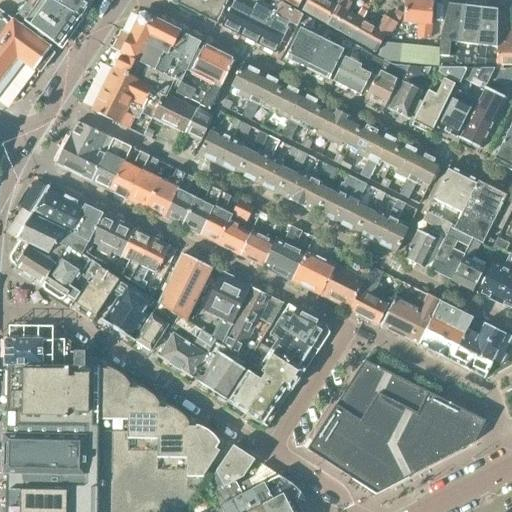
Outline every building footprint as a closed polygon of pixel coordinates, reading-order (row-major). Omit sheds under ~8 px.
[(79,16),(51,0),(23,0),(27,4),(30,1),(37,5),(25,22),(58,46),(79,16)] [(89,0),(51,0),(79,16),(89,0)] [(179,0),(178,4),(201,15),(203,11),(204,11),(206,8),(210,0),(179,0)] [(210,0),(206,8),(204,11),(203,11),(201,15),(216,23),(227,0),(210,0)] [(236,0),(235,2),(223,26),(241,35),(253,11),(257,3),(258,0),(236,0)] [(278,2),(275,0),(258,0),(257,3),(253,11),(241,35),(258,44),(270,20),(258,13),(262,6),(272,13),(278,2)] [(309,0),(303,10),(327,24),(341,0),(309,0)] [(353,3),(347,0),(341,0),(327,24),(351,38),(362,20),(364,17),(367,12),(362,9),(357,17),(348,12),(353,3)] [(430,40),(433,2),(409,0),(405,0),(404,22),(420,24),(418,39),(430,40)] [(477,58),(481,8),(481,5),(466,3),(465,6),(457,68),(467,68),(477,69),(477,58)] [(465,6),(449,4),(440,40),(439,68),(441,68),(457,68),(458,56),(449,56),(450,42),(460,43),(465,6)] [(284,5),(278,16),(298,27),(300,23),(303,16),(284,5)] [(487,47),(497,48),(498,11),(498,10),(481,8),(477,58),(485,60),(487,47)] [(0,80),(18,58),(40,74),(56,51),(51,47),(0,10),(0,80)] [(377,28),(362,20),(351,38),(375,52),(385,35),(390,38),(404,13),(397,10),(391,21),(384,17),(377,28)] [(511,31),(509,32),(509,11),(498,11),(497,48),(497,60),(497,65),(511,65),(511,31)] [(130,37),(189,66),(201,42),(146,15),(140,17),(130,37)] [(303,16),(300,23),(311,29),(315,22),(303,16)] [(288,28),(270,20),(258,44),(276,53),(288,28)] [(308,69),(322,40),(301,29),(286,58),(308,69)] [(153,69),(174,80),(181,83),(189,66),(130,37),(121,54),(153,69)] [(344,50),(322,40),(308,69),(329,79),(344,50)] [(440,48),(385,43),(378,56),(391,62),(439,67),(440,48)] [(196,91),(181,83),(176,92),(210,110),(235,60),(205,45),(190,73),(213,85),(209,94),(206,93),(204,98),(194,94),(196,91)] [(400,87),(410,66),(394,65),(384,60),(384,62),(371,55),(362,49),(360,54),(365,57),(363,61),(366,63),(364,67),(378,74),(366,98),(384,107),(396,85),(400,87)] [(153,69),(121,54),(94,111),(94,110),(128,127),(134,117),(139,120),(142,113),(153,119),(165,93),(168,94),(174,80),(153,69)] [(362,66),(361,66),(345,58),(333,82),(360,95),(370,74),(361,69),(362,66)] [(497,65),(497,60),(485,60),(477,58),(477,69),(497,69),(497,65)] [(239,95),(250,100),(251,101),(264,74),(245,65),(233,87),(241,91),(239,95)] [(410,66),(400,87),(389,109),(408,119),(424,86),(419,84),(424,75),(420,73),(421,71),(410,66)] [(467,68),(457,68),(441,68),(439,73),(460,83),(467,69),(467,68)] [(481,86),(485,89),(490,79),(494,70),(467,69),(460,83),(468,87),(469,88),(474,78),(482,83),(481,86)] [(511,81),(511,69),(497,69),(497,70),(494,70),(490,79),(503,86),(511,83),(511,81)] [(251,101),(250,100),(242,116),(251,121),(259,105),(262,106),(265,103),(272,106),(283,84),(264,74),(251,101)] [(429,92),(414,122),(431,131),(455,85),(444,79),(436,96),(429,92)] [(475,100),(464,94),(468,87),(460,83),(452,100),(439,128),(456,137),(475,100)] [(278,114),(289,120),(303,94),(283,84),(272,106),(280,110),(278,114)] [(485,89),(460,139),(481,149),(506,99),(485,89)] [(165,93),(153,119),(185,134),(197,109),(168,94),(165,93)] [(304,122),(311,126),(323,104),(303,94),(289,120),(281,136),(291,141),(299,125),(301,126),(304,122)] [(230,111),(233,103),(226,100),(222,107),(230,111)] [(317,134),(329,140),(342,114),(323,104),(311,126),(319,130),(317,134)] [(213,117),(197,109),(185,134),(201,142),(213,117)] [(343,142),(351,146),(362,124),(342,114),(329,140),(341,146),(343,142)] [(237,130),(241,122),(232,118),(225,131),(230,133),(230,134),(233,136),(232,138),(221,133),(219,137),(211,133),(200,155),(220,165),(233,138),(237,130)] [(78,122),(71,136),(89,145),(81,161),(99,170),(107,154),(100,150),(108,136),(78,122)] [(252,128),(241,122),(237,130),(249,135),(252,128)] [(511,167),(511,123),(495,159),(511,167)] [(357,154),(368,160),(382,133),(362,124),(351,146),(359,150),(357,154)] [(258,184),(271,158),(260,153),(268,136),(260,132),(251,151),(239,174),(258,184)] [(368,160),(360,175),(370,180),(377,164),(380,166),(382,161),(390,165),(401,143),(382,133),(368,160)] [(89,145),(71,136),(57,164),(93,182),(99,170),(81,161),(89,145)] [(100,150),(107,154),(118,159),(125,145),(108,136),(100,150)] [(239,174),(251,151),(244,148),(245,144),(233,138),(220,165),(239,174)] [(312,142),(305,139),(302,146),(309,150),(312,142)] [(396,174),(408,180),(421,153),(401,143),(390,165),(398,169),(396,174)] [(93,182),(111,191),(124,163),(132,148),(125,145),(118,159),(107,154),(99,170),(93,182)] [(295,159),(299,151),(292,148),(288,155),(295,159)] [(308,155),(299,151),(295,159),(296,159),(294,162),(303,166),(308,155)] [(129,200),(150,157),(141,153),(133,168),(124,163),(111,191),(129,200)] [(440,163),(421,153),(408,180),(400,195),(409,199),(416,184),(420,186),(422,181),(430,185),(440,163)] [(344,158),(337,154),(333,162),(341,166),(341,165),(344,158)] [(146,209),(160,181),(152,177),(159,162),(150,157),(129,200),(146,209)] [(283,163),(271,158),(258,184),(278,193),(289,171),(281,168),(283,163)] [(341,165),(350,170),(354,163),(344,158),(341,165)] [(327,165),(322,175),(334,180),(339,171),(327,165)] [(463,213),(478,182),(450,167),(434,199),(463,213)] [(164,218),(185,175),(176,170),(168,185),(160,181),(146,209),(164,218)] [(297,175),(289,171),(278,193),(298,203),(311,177),(299,171),(297,175)] [(182,227),(196,199),(187,194),(194,180),(185,175),(164,218),(182,227)] [(328,191),(318,213),(337,223),(350,197),(358,181),(347,175),(344,181),(343,181),(336,195),(328,191)] [(322,183),(311,177),(298,203),(318,213),(328,191),(320,187),(322,183)] [(392,182),(384,178),(381,186),(388,189),(392,182)] [(358,181),(350,197),(337,223),(357,233),(368,211),(360,207),(362,202),(359,201),(367,185),(358,181)] [(463,213),(460,218),(455,229),(473,238),(469,246),(467,250),(476,253),(481,243),(482,244),(492,226),(502,231),(511,210),(511,198),(507,196),(478,182),(463,213)] [(203,184),(196,199),(182,227),(200,236),(221,193),(203,184)] [(76,237),(76,236),(61,228),(75,201),(49,188),(33,215),(76,237)] [(378,190),(374,198),(382,202),(386,194),(378,190)] [(218,245),(229,222),(232,217),(223,212),(231,198),(221,193),(200,236),(218,245)] [(398,200),(390,216),(377,242),(396,252),(410,226),(401,222),(398,220),(404,208),(411,212),(414,208),(398,200)] [(103,214),(75,201),(61,228),(76,236),(89,241),(103,214)] [(239,202),(233,215),(247,222),(253,209),(239,202)] [(377,242),(390,216),(378,210),(376,215),(368,211),(357,233),(377,242)] [(452,225),(450,224),(427,212),(423,221),(448,234),(451,227),(452,225)] [(114,270),(116,271),(119,265),(135,231),(103,214),(89,241),(100,246),(98,250),(110,256),(111,252),(121,257),(114,270)] [(21,242),(56,264),(66,250),(65,249),(68,244),(82,254),(89,241),(76,236),(76,237),(33,215),(17,239),(21,242)] [(454,215),(450,224),(452,225),(451,227),(455,229),(460,218),(454,215)] [(218,245),(240,256),(251,233),(229,222),(218,245)] [(291,227),(284,243),(287,245),(295,248),(298,242),(303,232),(291,227)] [(457,241),(469,246),(473,238),(455,229),(451,227),(448,234),(430,269),(452,280),(452,282),(473,292),(486,268),(472,261),(476,253),(467,250),(464,255),(453,250),(457,241)] [(119,265),(116,271),(122,275),(131,281),(152,239),(135,231),(119,265)] [(240,256),(263,267),(275,242),(257,233),(252,231),(251,233),(240,256)] [(425,234),(418,231),(405,257),(425,267),(441,237),(427,231),(425,234)] [(510,244),(498,238),(494,246),(506,252),(510,244)] [(173,249),(152,239),(131,281),(144,289),(147,283),(142,281),(147,270),(156,274),(160,265),(164,267),(173,249)] [(275,242),(263,267),(282,277),(296,249),(295,248),(287,245),(284,243),(277,239),(275,242)] [(56,264),(21,242),(12,254),(12,261),(45,283),(56,264)] [(282,277),(292,282),(306,254),(309,247),(298,242),(295,248),(296,249),(282,277)] [(83,283),(85,284),(91,275),(88,273),(95,263),(82,254),(68,244),(65,249),(66,250),(56,264),(45,283),(44,285),(44,289),(60,299),(64,298),(66,296),(72,299),(83,283)] [(335,250),(330,260),(337,263),(342,253),(335,250)] [(308,251),(306,254),(292,282),(321,296),(336,265),(308,251)] [(511,271),(511,269),(511,254),(504,267),(493,261),(477,292),(496,302),(511,271)] [(159,304),(179,317),(186,321),(212,269),(184,255),(159,304)] [(349,310),(370,267),(357,261),(351,273),(336,265),(321,296),(349,310)] [(101,267),(95,263),(88,273),(91,275),(85,284),(89,287),(74,309),(92,321),(96,315),(111,292),(120,279),(101,267)] [(384,274),(370,267),(349,310),(378,325),(387,306),(372,298),(384,274)] [(511,269),(511,271),(496,302),(511,309),(511,269)] [(201,313),(198,314),(229,334),(237,317),(251,289),(221,273),(201,313)] [(120,279),(111,292),(119,297),(104,320),(136,341),(151,318),(143,313),(152,300),(120,279)] [(266,332),(283,305),(269,298),(251,289),(237,317),(266,332)] [(419,345),(440,302),(428,296),(421,311),(395,298),(381,326),(419,345)] [(472,318),(440,302),(419,345),(451,361),(467,329),(472,318)] [(163,315),(175,324),(179,317),(159,304),(153,313),(151,318),(136,341),(152,351),(170,324),(161,318),(163,315)] [(326,326),(289,308),(277,326),(317,350),(328,334),(326,326)] [(179,317),(175,324),(188,332),(186,341),(174,334),(159,356),(193,377),(216,341),(203,333),(186,321),(179,317)] [(247,361),(266,332),(237,317),(229,334),(223,345),(247,361)] [(480,335),(467,329),(451,361),(485,378),(494,361),(499,363),(503,362),(507,355),(506,351),(511,338),(511,336),(507,334),(506,335),(485,324),(480,335)] [(317,350),(277,326),(276,325),(270,334),(278,339),(271,349),(272,350),(304,370),(317,350)] [(57,356),(56,339),(6,340),(6,365),(44,365),(45,357),(57,356)] [(7,474),(6,511),(184,511),(210,482),(214,477),(207,473),(226,442),(84,352),(71,352),(71,341),(68,339),(56,339),(57,356),(45,357),(44,365),(6,365),(6,366),(9,366),(10,434),(55,436),(55,453),(54,475),(7,474)] [(222,346),(216,341),(193,377),(229,401),(248,371),(219,352),(222,346)] [(263,371),(267,374),(278,381),(292,389),(304,370),(272,350),(271,351),(275,353),(263,371)] [(478,436),(486,421),(470,413),(464,410),(442,399),(365,360),(351,382),(312,441),(307,449),(377,494),(474,443),(478,436)] [(273,388),(278,381),(267,374),(262,380),(248,371),(229,401),(250,415),(269,385),(273,388)] [(269,385),(250,415),(268,426),(292,389),(278,381),(273,388),(269,385)] [(55,441),(55,439),(55,437),(55,436),(10,434),(4,434),(4,474),(7,474),(54,475),(55,453),(55,441)] [(227,490),(237,485),(235,482),(244,478),(255,460),(233,446),(218,471),(227,490)] [(249,479),(254,488),(265,511),(303,511),(298,501),(302,494),(300,491),(298,489),(297,488),(294,485),(263,465),(254,478),(249,479)] [(210,482),(202,493),(212,511),(238,511),(232,500),(227,490),(218,471),(214,477),(210,482)] [(237,485),(227,490),(232,500),(238,511),(265,511),(254,488),(243,495),(237,485)] [(212,511),(202,493),(184,511),(212,511)]
